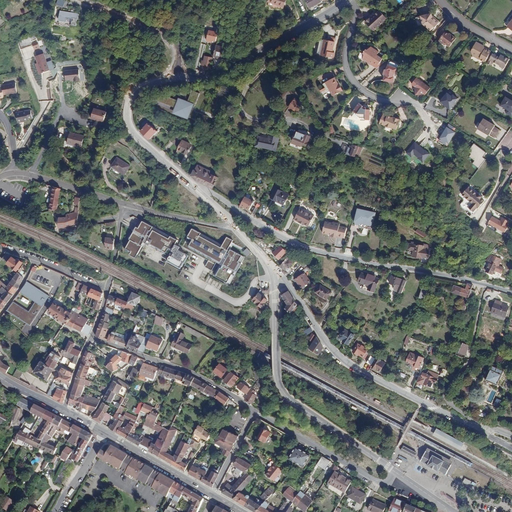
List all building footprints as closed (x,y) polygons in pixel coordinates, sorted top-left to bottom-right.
[(272,8),(283,8),(283,7),(283,5),(284,5),(285,0),(269,0),(268,4),(268,5),(272,6),(272,8)] [(321,1),(320,0),(304,0),(309,8),(321,1)] [(78,13),(66,11),(65,16),(66,17),(71,17),(70,25),(76,26),(78,13)] [(374,32),(388,20),(380,12),(374,17),(371,20),(366,23),(368,25),(372,30),(374,32)] [(439,22),(432,17),(430,12),(420,16),(421,17),(422,20),(423,25),(431,31),(434,27),(434,28),(439,22)] [(207,39),(212,40),(216,41),(218,35),(218,34),(208,32),(207,39)] [(451,36),(449,34),(446,32),(439,40),(445,45),(446,45),(449,47),(456,39),(452,35),(451,36)] [(103,51),(106,45),(95,37),(90,42),(99,48),(103,51)] [(334,54),(336,40),(332,39),(331,42),(325,42),(322,42),(320,56),(325,57),(325,58),(335,59),(336,54),(334,54)] [(485,47),(477,43),(472,52),(473,55),(475,55),(481,58),(481,60),(485,62),(487,61),(492,51),(487,49),(487,50),(484,48),(485,47)] [(222,58),(224,47),(215,45),(213,56),(222,58)] [(371,62),(372,63),(371,65),(378,70),(383,65),(381,63),(384,60),(378,56),(380,53),(373,47),(370,51),(368,51),(366,54),(367,54),(363,59),(369,64),(371,62)] [(47,54),(40,55),(45,73),(51,71),(47,54)] [(500,57),(494,54),(488,64),(492,65),(495,61),(501,65),(501,66),(504,68),(507,67),(511,59),(502,54),(500,57)] [(210,70),(213,57),(204,56),(204,60),(202,60),(201,65),(203,65),(202,70),(210,70)] [(395,79),(396,73),(397,73),(399,69),(390,66),(388,70),(386,71),(385,75),(386,76),(386,82),(396,83),(396,79),(395,79)] [(73,81),(79,81),(78,70),(65,71),(66,80),(73,80),(73,81)] [(432,88),(418,78),(413,85),(416,87),(417,95),(422,95),(422,92),(424,92),(424,91),(428,94),(432,88)] [(341,89),(339,86),(335,79),(326,84),(334,98),(344,92),(342,88),(341,89)] [(17,92),(15,82),(2,85),(2,87),(4,95),(17,92)] [(448,89),(438,102),(450,110),(459,98),(448,89)] [(176,100),(154,91),(150,102),(172,111),(171,114),(187,120),(188,118),(195,121),(198,113),(213,119),(215,116),(193,107),(198,94),(192,92),(188,102),(177,98),(176,100)] [(507,110),(505,113),(511,117),(511,116),(511,100),(505,96),(499,106),(507,110)] [(5,111),(13,103),(10,100),(2,109),(5,111)] [(302,105),(294,100),(290,107),(298,112),(302,105)] [(364,108),(360,105),(355,112),(359,115),(357,117),(362,120),(365,120),(366,122),(371,122),(371,111),(367,111),(367,110),(365,110),(364,108)] [(90,118),(103,121),(105,111),(93,108),(90,118)] [(31,119),(30,111),(16,113),(17,123),(28,121),(28,119),(31,119)] [(381,125),(393,130),(400,128),(398,125),(400,121),(393,118),(393,119),(385,116),(381,125)] [(482,119),(477,129),(495,140),(501,130),(482,119)] [(157,131),(148,123),(141,131),(150,139),(151,138),(152,139),(155,137),(153,135),(157,131)] [(18,136),(19,137),(17,140),(21,142),(27,131),(23,128),(18,136)] [(67,143),(81,147),(84,136),(70,132),(67,143)] [(307,144),(310,136),(298,132),(296,137),(294,137),(291,145),(300,148),(302,143),(307,144)] [(180,138),(175,134),(170,140),(175,144),(180,138)] [(257,136),(255,147),(276,152),(279,138),(267,136),(267,138),(257,136)] [(181,141),(177,149),(187,154),(191,146),(188,144),(188,143),(185,141),(184,143),(181,141)] [(353,148),(349,146),(346,153),(356,157),(357,154),(360,155),(362,147),(353,144),(352,147),(353,148)] [(431,155),(429,153),(429,150),(418,148),(416,155),(420,156),(420,158),(421,162),(424,164),(428,165),(430,164),(433,166),(438,159),(434,156),(435,156),(432,154),(431,155)] [(51,165),(57,167),(59,160),(54,158),(51,165)] [(111,166),(124,174),(130,166),(117,158),(111,166)] [(195,171),(194,170),(192,175),(200,182),(207,186),(209,188),(212,190),(218,177),(213,175),(214,172),(198,165),(195,171)] [(57,209),(60,188),(53,186),(49,211),(57,209)] [(288,195),(275,188),(271,198),(284,204),(288,195)] [(478,198),(468,191),(462,199),(474,207),(470,212),(475,215),(478,210),(479,211),(485,203),(481,201),(483,199),(479,196),(478,198)] [(245,196),(240,205),(249,210),(254,201),(245,196)] [(357,208),(353,221),(372,226),(376,212),(357,208)] [(314,216),(300,209),(295,219),(309,226),(314,216)] [(78,213),(70,215),(68,225),(76,222),(77,221),(78,213)] [(65,226),(68,225),(70,215),(65,217),(58,218),(57,228),(59,228),(62,227),(65,226)] [(506,222),(499,218),(497,221),(489,217),(485,223),(502,233),(506,226),(504,225),(506,222)] [(344,238),(347,227),(339,225),(340,223),(333,221),(333,223),(325,221),(323,229),(323,233),(344,238)] [(158,236),(162,237),(162,235),(167,236),(167,234),(172,235),(173,227),(160,224),(152,222),(150,235),(158,237),(158,236)] [(230,286),(245,256),(228,248),(232,239),(225,236),(222,243),(190,228),(187,235),(191,238),(186,248),(220,264),(213,278),(230,286)] [(427,235),(418,229),(416,232),(425,238),(427,235)] [(105,248),(113,249),(114,239),(105,238),(105,248)] [(423,249),(424,245),(411,242),(410,244),(409,243),(408,249),(413,250),(412,256),(423,258),(422,263),(428,264),(430,250),(423,249)] [(175,245),(170,255),(167,260),(180,267),(183,262),(181,261),(185,254),(178,250),(179,247),(175,245)] [(273,252),(279,258),(284,254),(286,251),(280,246),(276,250),(273,252)] [(246,256),(251,252),(247,248),(243,251),(246,256)] [(5,261),(11,254),(6,252),(5,254),(1,258),(5,261)] [(294,256),(290,253),(280,266),(285,269),(288,265),(290,266),(293,263),(292,261),(291,260),(294,256)] [(7,264),(17,271),(23,262),(18,259),(17,260),(12,257),(7,264)] [(309,261),(305,258),(302,262),(300,265),(304,268),(309,261)] [(208,260),(205,267),(212,270),(215,264),(208,260)] [(501,273),(503,268),(490,262),(486,271),(493,274),(495,270),(501,273)] [(23,277),(22,276),(19,274),(21,270),(22,269),(20,268),(14,277),(13,278),(20,284),(23,277)] [(368,273),(368,275),(362,272),(359,281),(364,283),(369,285),(367,289),(374,291),(379,279),(375,277),(375,275),(368,273)] [(295,279),(301,287),(310,281),(304,273),(295,279)] [(160,274),(156,280),(162,283),(166,277),(160,274)] [(397,291),(401,293),(406,281),(392,275),(389,283),(398,286),(397,291)] [(10,281),(18,288),(18,287),(20,284),(13,278),(10,281)] [(13,295),(18,288),(10,281),(7,286),(0,280),(0,287),(1,288),(3,286),(13,295)] [(465,309),(469,296),(471,289),(472,285),(467,284),(466,289),(459,287),(459,288),(454,286),(452,292),(466,296),(465,299),(464,299),(464,300),(463,300),(460,308),(465,309)] [(88,296),(92,288),(84,285),(80,292),(88,296)] [(316,291),(325,297),(329,290),(320,285),(316,291)] [(1,297),(7,302),(13,295),(3,286),(1,288),(0,289),(0,291),(4,294),(3,296),(1,297)] [(428,287),(422,286),(419,297),(425,299),(428,287)] [(88,297),(92,298),(94,299),(100,301),(103,293),(92,288),(88,296),(88,297)] [(263,292),(269,292),(269,288),(262,288),(258,293),(259,293),(253,300),(262,307),(267,300),(262,295),(263,294),(263,292)] [(293,314),(298,306),(288,291),(281,295),(287,304),(285,308),(293,314)] [(136,306),(140,296),(132,292),(128,302),(136,306)] [(118,298),(111,296),(109,295),(106,302),(115,305),(116,304),(118,298)] [(128,302),(118,298),(116,304),(126,308),(128,302)] [(95,303),(93,308),(99,310),(101,301),(100,301),(94,299),(93,302),(95,303)] [(492,311),(506,316),(509,306),(499,303),(500,302),(495,300),(492,311)] [(48,312),(56,317),(61,307),(54,303),(48,312)] [(105,307),(99,326),(107,329),(112,316),(114,310),(105,307)] [(143,309),(140,316),(145,318),(148,311),(143,309)] [(60,312),(57,316),(56,317),(65,322),(71,313),(66,310),(63,314),(60,312)] [(72,327),(73,326),(82,331),(86,324),(88,319),(72,310),(71,313),(65,322),(72,327)] [(322,318),(326,321),(331,314),(327,312),(322,318)] [(137,324),(139,319),(131,315),(130,319),(135,321),(134,323),(137,324)] [(161,327),(165,319),(157,315),(155,324),(161,327)] [(86,324),(82,331),(89,335),(92,328),(86,324)] [(95,336),(107,340),(109,337),(106,336),(108,329),(107,329),(99,326),(95,336)] [(343,341),(348,344),(354,335),(345,329),(339,337),(343,340),(343,341)] [(127,347),(132,335),(132,334),(128,332),(127,336),(125,340),(115,336),(116,332),(111,330),(109,337),(107,340),(127,347)] [(172,345),(185,352),(190,344),(182,340),(184,334),(178,331),(172,345)] [(312,343),(316,336),(316,335),(311,333),(307,340),(312,343)] [(143,353),(146,346),(147,346),(136,341),(138,337),(132,335),(127,347),(143,353)] [(151,335),(150,338),(147,346),(146,346),(150,348),(151,347),(158,351),(163,340),(151,335)] [(319,353),(323,347),(316,337),(310,347),(319,353)] [(65,351),(79,356),(81,351),(73,348),(75,343),(70,340),(65,351)] [(463,343),(463,344),(460,352),(465,355),(468,345),(463,343)] [(358,354),(363,357),(368,350),(363,347),(364,346),(361,345),(361,346),(358,344),(353,351),(357,354),(358,354)] [(483,354),(491,356),(493,347),(485,345),(483,354)] [(65,351),(63,350),(61,354),(71,358),(70,361),(77,364),(79,356),(65,351)] [(90,357),(92,353),(89,352),(86,350),(81,363),(90,367),(93,358),(90,357)] [(58,360),(60,357),(55,353),(52,351),(45,364),(53,369),(58,360)] [(113,362),(109,368),(113,371),(120,368),(122,370),(128,365),(129,364),(133,355),(122,351),(122,353),(120,357),(117,355),(112,361),(113,362)] [(0,369),(6,373),(9,366),(3,363),(0,359),(0,352),(0,369)] [(409,366),(410,369),(414,371),(416,368),(419,369),(424,358),(416,355),(414,356),(413,354),(410,352),(406,362),(407,366),(409,366)] [(372,365),(371,367),(375,370),(376,368),(380,371),(385,363),(371,354),(366,362),(372,365)] [(134,366),(138,357),(133,355),(129,364),(128,365),(133,367),(134,366)] [(133,383),(145,360),(139,358),(137,363),(138,364),(136,369),(134,368),(127,380),(133,383)] [(214,371),(222,377),(227,369),(221,364),(223,362),(226,364),(227,363),(222,359),(214,371)] [(56,377),(58,371),(53,369),(45,364),(41,361),(34,372),(47,380),(50,374),(56,377)] [(78,372),(86,375),(88,371),(90,367),(81,363),(78,372)] [(140,374),(153,378),(157,368),(144,363),(140,374)] [(176,378),(179,371),(162,366),(159,373),(176,378)] [(485,382),(496,387),(503,371),(492,366),(485,382)] [(61,367),(58,371),(72,377),(73,373),(61,367)] [(234,368),(232,367),(229,371),(230,371),(223,380),(232,386),(238,377),(231,372),(234,368)] [(426,374),(437,378),(439,375),(428,370),(426,374)] [(70,384),(72,377),(58,371),(56,377),(55,379),(70,384)] [(183,382),(191,386),(191,385),(194,378),(179,371),(176,378),(183,380),(183,382)] [(437,378),(426,374),(421,372),(417,382),(423,384),(423,383),(431,386),(433,381),(436,383),(437,378)] [(85,379),(77,376),(75,382),(85,385),(85,384),(89,385),(90,381),(85,379)] [(216,398),(219,392),(194,378),(191,385),(204,392),(205,391),(216,398)] [(129,390),(131,386),(119,379),(117,383),(113,381),(109,389),(116,393),(118,394),(122,386),(129,390)] [(237,387),(246,394),(251,388),(241,381),(237,387)] [(82,393),(85,385),(75,382),(71,393),(81,396),(82,393)] [(63,389),(55,385),(54,387),(56,388),(53,397),(63,403),(67,391),(63,390),(63,389)] [(116,393),(109,389),(104,398),(111,403),(116,393)] [(255,391),(252,389),(245,399),(252,404),(256,396),(253,394),(255,391)] [(89,392),(88,395),(100,400),(100,396),(89,392)] [(225,404),(229,398),(219,392),(216,398),(225,404)] [(76,405),(81,396),(71,393),(69,403),(76,405)] [(84,397),(81,396),(76,405),(84,408),(88,395),(85,394),(84,397)] [(84,408),(93,412),(95,409),(100,400),(88,395),(84,408)] [(126,396),(124,398),(121,404),(125,406),(130,397),(126,396)] [(115,405),(119,408),(120,405),(121,404),(124,398),(122,397),(119,403),(117,402),(115,405)] [(35,405),(21,398),(18,405),(31,412),(35,405)] [(110,407),(102,402),(99,408),(107,412),(110,407)] [(139,414),(141,410),(144,404),(140,402),(137,408),(135,412),(139,414)] [(153,407),(145,403),(144,403),(144,404),(141,410),(148,414),(147,415),(153,418),(156,420),(159,414),(152,410),(153,407)] [(35,405),(31,412),(30,413),(29,415),(34,418),(36,415),(40,416),(42,418),(46,411),(35,405)] [(115,420),(113,424),(110,429),(127,438),(132,429),(136,420),(138,417),(126,412),(123,417),(131,421),(130,423),(129,423),(127,428),(124,427),(124,428),(120,426),(123,422),(118,419),(125,407),(120,405),(119,408),(114,417),(116,418),(115,420)] [(11,419),(14,421),(20,409),(17,407),(16,409),(14,408),(11,413),(13,414),(11,419)] [(104,418),(108,421),(110,418),(111,416),(107,412),(99,408),(92,418),(101,423),(104,418)] [(23,424),(29,415),(30,413),(28,411),(21,422),(23,424)] [(38,438),(29,434),(25,443),(38,448),(56,420),(57,416),(46,411),(42,418),(48,421),(38,438)] [(143,424),(148,427),(153,418),(147,415),(143,424)] [(56,420),(38,448),(53,455),(54,456),(57,448),(56,448),(47,444),(49,439),(50,439),(56,430),(60,432),(62,428),(60,427),(63,420),(57,416),(56,420)] [(160,426),(154,423),(156,420),(153,418),(148,427),(153,429),(158,431),(156,435),(159,437),(155,445),(151,442),(149,450),(158,456),(168,434),(163,432),(165,428),(160,426)] [(70,432),(74,425),(63,420),(60,427),(62,428),(60,432),(64,434),(66,434),(67,432),(70,433),(70,432)] [(132,429),(127,438),(131,440),(134,434),(139,424),(138,422),(136,420),(132,429)] [(77,443),(77,441),(77,440),(79,437),(83,430),(74,425),(70,432),(74,434),(68,441),(76,446),(77,443)] [(203,431),(204,428),(198,425),(194,433),(200,437),(207,441),(209,436),(207,434),(208,433),(203,431)] [(180,431),(171,427),(168,434),(158,456),(171,463),(174,456),(166,452),(171,442),(173,443),(177,433),(184,436),(185,433),(180,431)] [(257,438),(265,442),(271,432),(263,428),(257,438)] [(441,430),(436,428),(435,430),(433,434),(461,449),(463,445),(464,443),(460,440),(441,430)] [(227,437),(230,432),(225,429),(221,435),(227,437)] [(14,442),(23,446),(25,443),(29,434),(23,431),(20,430),(14,442)] [(83,439),(89,442),(93,435),(83,430),(79,437),(83,439)] [(209,436),(207,441),(206,444),(208,445),(205,450),(207,452),(210,453),(213,447),(216,443),(222,446),(224,449),(222,453),(228,457),(234,445),(233,445),(235,442),(231,440),(232,438),(236,440),(238,436),(230,432),(227,437),(221,435),(220,436),(211,431),(209,436)] [(138,432),(137,435),(134,434),(131,440),(138,444),(141,437),(143,435),(140,433),(138,432)] [(194,433),(193,436),(191,439),(192,439),(198,442),(200,437),(194,433)] [(143,438),(139,445),(149,450),(151,442),(147,440),(146,440),(147,440),(143,438)] [(199,443),(198,442),(192,439),(190,444),(182,441),(175,454),(174,456),(171,463),(184,471),(188,464),(182,461),(189,445),(196,448),(199,443)] [(251,444),(244,440),(242,443),(249,448),(252,445),(251,444)] [(76,450),(74,449),(73,451),(72,453),(81,456),(87,446),(81,443),(79,447),(77,451),(76,450)] [(107,453),(102,450),(98,456),(127,472),(126,474),(132,478),(133,476),(168,496),(168,495),(175,482),(111,446),(107,453)] [(289,458),(303,466),(310,454),(296,446),(289,458)] [(416,453),(403,446),(401,450),(414,457),(416,453)] [(66,460),(67,458),(69,457),(71,453),(72,453),(73,451),(69,448),(61,458),(66,460)] [(437,457),(451,464),(453,461),(428,448),(426,451),(437,457)] [(437,457),(426,451),(421,460),(428,464),(427,465),(433,468),(439,471),(439,470),(446,474),(451,464),(437,457)] [(81,456),(72,453),(71,453),(73,454),(71,458),(78,462),(81,456)] [(324,469),(330,461),(322,456),(317,464),(324,469)] [(247,472),(251,465),(238,457),(233,464),(237,466),(247,472)] [(67,458),(66,460),(55,482),(61,485),(74,462),(67,458)] [(272,467),(269,470),(266,474),(274,480),(282,470),(275,464),(272,467)] [(198,467),(192,465),(189,473),(196,477),(200,469),(199,468),(199,467),(198,466),(198,467)] [(242,476),(247,472),(237,466),(234,471),(242,476)] [(209,478),(204,476),(201,480),(212,487),(219,474),(217,473),(220,469),(218,468),(217,470),(214,469),(213,471),(209,478)] [(201,480),(204,476),(207,472),(204,471),(200,469),(196,477),(201,480)] [(329,482),(345,492),(352,481),(335,471),(329,482)] [(253,478),(252,476),(247,472),(242,476),(232,486),(238,492),(239,492),(253,478)] [(170,496),(169,498),(173,500),(173,499),(181,486),(175,482),(168,495),(170,496)] [(249,498),(249,497),(249,496),(249,495),(248,495),(247,495),(246,496),(239,492),(238,492),(232,486),(228,483),(224,488),(222,492),(244,505),(249,498)] [(175,500),(183,487),(181,486),(173,499),(175,500)] [(347,496),(361,503),(366,494),(352,486),(347,496)] [(175,500),(179,502),(182,495),(186,488),(183,487),(175,500)] [(287,498),(293,502),(298,494),(288,487),(283,494),(287,498)] [(167,509),(166,509),(166,510),(164,511),(197,511),(204,499),(186,488),(182,495),(194,502),(189,511),(178,511),(179,511),(174,509),(169,506),(167,509)] [(273,494),(267,489),(262,495),(261,497),(264,498),(266,500),(271,493),(273,494)] [(306,495),(300,490),(299,491),(298,494),(293,502),(298,506),(306,495)] [(305,511),(307,510),(313,500),(306,495),(298,506),(305,511)] [(13,501),(7,496),(0,506),(7,511),(13,501)] [(255,511),(265,501),(266,500),(264,498),(261,501),(258,500),(256,503),(254,502),(249,498),(244,505),(255,511)] [(285,511),(290,506),(293,502),(287,498),(277,511),(285,511)] [(368,510),(373,511),(383,511),(386,505),(373,499),(368,510)] [(392,511),(401,511),(405,503),(394,499),(393,502),(389,511),(392,511)] [(265,501),(255,511),(256,511),(271,511),(274,507),(268,504),(269,503),(265,501)] [(475,509),(481,511),(494,511),(478,503),(475,509)]
